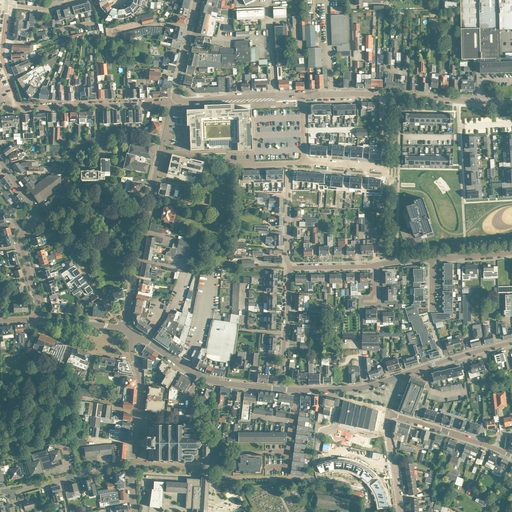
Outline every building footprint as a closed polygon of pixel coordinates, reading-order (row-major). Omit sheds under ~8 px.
[(203,0),(202,5),(200,13),(202,14),(217,17),(218,14),(216,13),(212,12),(214,7),(217,8),(222,9),(222,8),(222,0),(216,0),(215,0),(203,0)] [(471,59),(481,59),(500,58),(500,32),(511,32),(511,0),(460,0),(462,55),(462,60),(471,59)] [(88,1),(83,3),(85,13),(91,11),(89,7),(90,7),(89,3),(88,3),(88,1)] [(457,9),(457,1),(449,1),(449,5),(447,5),(447,9),(457,9)] [(100,7),(106,14),(110,8),(110,7),(107,3),(100,7)] [(133,3),(129,7),(134,14),(140,7),(133,3)] [(80,14),(77,4),(72,6),(72,7),(73,11),(75,15),(80,14)] [(174,7),(171,7),(168,6),(167,10),(173,10),(179,11),(178,15),(187,17),(188,10),(174,7)] [(66,7),(62,8),(65,19),(71,18),(71,19),(75,18),(75,15),(73,11),(70,11),(69,8),(66,8),(66,7)] [(129,7),(124,10),(126,19),(134,14),(129,7)] [(274,9),(274,10),(274,18),(286,18),(287,18),(286,9),(286,8),(286,7),(273,7),(274,9)] [(65,19),(62,8),(58,9),(58,10),(59,10),(56,11),(57,15),(54,16),(56,23),(60,22),(59,21),(65,19)] [(110,8),(106,14),(107,15),(108,16),(107,18),(106,19),(107,19),(110,21),(111,19),(116,19),(118,11),(112,9),(111,9),(110,8)] [(264,8),(248,9),(248,20),(265,19),(264,10),(264,9),(264,8)] [(248,20),(248,9),(237,9),(237,11),(237,12),(237,20),(240,20),(248,20)] [(124,10),(118,11),(116,19),(117,19),(126,19),(124,10)] [(137,22),(141,21),(141,20),(145,19),(152,17),(153,17),(153,13),(135,17),(137,22)] [(199,27),(197,33),(212,37),(216,20),(220,21),(224,22),(225,17),(222,17),(221,18),(221,17),(220,16),(219,18),(217,17),(202,14),(199,24),(199,27)] [(309,15),(305,15),(305,20),(306,40),(307,49),(308,49),(316,48),(315,25),(312,25),(311,15),(309,15)] [(350,44),(349,44),(347,15),(331,15),(331,16),(332,16),(334,45),(337,45),(338,51),(345,51),(350,51),(350,44)] [(176,23),(180,24),(185,25),(186,19),(181,18),(173,16),(172,18),(177,19),(176,23)] [(123,41),(130,39),(135,38),(140,37),(149,35),(158,36),(176,40),(181,41),(184,28),(175,26),(174,29),(165,27),(147,27),(121,34),(123,41)] [(278,67),(282,67),(289,67),(287,26),(274,27),(276,50),(277,50),(277,61),(278,62),(276,64),(276,66),(278,67)] [(195,44),(200,45),(203,46),(204,42),(211,43),(210,39),(201,37),(201,38),(196,37),(196,41),(195,40),(194,43),(195,44)] [(160,45),(174,48),(179,49),(181,42),(172,40),(172,43),(168,42),(167,43),(160,42),(160,45)] [(12,45),(11,50),(16,51),(19,51),(24,51),(24,53),(26,53),(27,52),(28,52),(30,52),(31,51),(33,51),(33,50),(33,46),(21,46),(20,46),(17,45),(12,45)] [(207,62),(207,67),(214,68),(222,68),(233,69),(237,69),(237,65),(237,63),(246,62),(251,62),(250,47),(236,48),(236,55),(235,55),(236,50),(224,49),(223,49),(220,49),(217,49),(217,48),(214,48),(214,51),(211,51),(211,54),(212,54),(213,54),(215,54),(223,55),(223,63),(207,62)] [(311,71),(315,71),(315,68),(323,68),(323,48),(316,48),(308,49),(309,68),(311,68),(311,71)] [(296,65),(297,71),(305,71),(304,64),(304,58),(303,50),(295,51),(296,58),(300,58),(301,65),(296,65)] [(20,54),(11,55),(11,60),(16,60),(20,60),(20,61),(24,61),(28,59),(28,52),(27,52),(26,53),(24,53),(20,54)] [(154,56),(154,61),(158,62),(163,62),(176,65),(176,64),(177,64),(177,62),(177,61),(177,60),(177,59),(178,54),(174,53),(172,53),(170,59),(164,57),(154,56)] [(191,53),(188,65),(196,67),(197,68),(197,64),(198,62),(205,62),(207,55),(199,54),(199,55),(191,53)] [(21,77),(17,80),(28,99),(30,99),(32,97),(36,91),(37,90),(36,90),(45,79),(42,76),(40,78),(39,76),(48,71),(49,72),(50,72),(51,69),(57,57),(57,55),(47,62),(21,77)] [(12,67),(11,68),(14,76),(19,74),(25,71),(27,70),(25,67),(29,66),(37,63),(37,61),(40,60),(39,56),(27,61),(16,66),(15,66),(12,67)] [(511,57),(500,58),(481,59),(481,73),(511,72),(511,57)] [(158,62),(158,65),(168,67),(167,70),(169,71),(174,72),(174,71),(175,71),(176,68),(175,68),(175,67),(176,65),(163,62),(158,62)] [(106,64),(101,64),(96,65),(96,72),(96,74),(97,76),(102,75),(107,75),(106,64)] [(196,67),(188,65),(186,73),(191,74),(194,75),(195,71),(199,72),(208,72),(208,73),(214,73),(214,68),(207,67),(197,68),(196,67)] [(282,67),(278,67),(277,68),(278,81),(277,81),(277,85),(279,85),(279,90),(281,90),(281,91),(284,91),(284,90),(289,89),(289,80),(282,81),(282,67)] [(315,68),(315,71),(315,75),(316,75),(317,89),(324,89),(323,68),(315,68)] [(255,74),(252,74),(252,84),(255,84),(256,91),(257,91),(257,92),(261,91),(260,90),(262,90),(261,80),(261,77),(261,72),(258,73),(259,79),(256,80),(255,74)] [(340,88),(341,89),(348,88),(348,80),(351,80),(351,81),(351,72),(343,72),(344,76),(341,76),(340,77),(340,83),(340,88)] [(242,84),(242,92),(246,92),(246,91),(250,91),(249,81),(251,81),(251,74),(245,75),(245,81),(245,84),(242,84)] [(356,88),(365,88),(365,81),(365,75),(362,75),(357,75),(356,81),(356,88)] [(449,75),(444,75),(444,77),(442,76),(441,88),(448,89),(449,82),(449,80),(449,75)] [(227,77),(218,77),(219,82),(219,87),(219,92),(228,92),(227,82),(227,79),(227,77)] [(452,80),(452,84),(451,89),(458,89),(458,86),(460,86),(460,77),(456,77),(456,80),(452,80)] [(87,78),(83,78),(83,85),(83,91),(81,91),(80,93),(80,96),(80,97),(79,97),(79,98),(80,98),(80,101),(88,100),(87,88),(87,78)] [(92,78),(87,78),(87,88),(88,100),(96,100),(96,93),(92,94),(92,88),(93,88),(93,80),(92,78)] [(159,84),(158,87),(162,88),(162,87),(170,89),(172,82),(167,81),(167,79),(164,79),(163,82),(162,82),(161,85),(159,84)] [(227,82),(228,92),(228,93),(233,93),(233,92),(233,91),(236,91),(236,89),(236,87),(233,87),(232,79),(227,79),(227,82)] [(50,86),(50,85),(52,82),(48,81),(46,86),(45,90),(46,90),(46,91),(41,91),(39,95),(38,99),(48,100),(49,95),(50,86)] [(108,99),(108,90),(101,91),(101,82),(98,82),(98,94),(99,99),(100,100),(102,100),(102,99),(103,99),(104,99),(108,99)] [(137,83),(137,82),(133,83),(133,90),(130,90),(127,90),(127,98),(130,98),(130,99),(136,99),(136,90),(138,90),(138,85),(137,83)] [(162,88),(158,87),(158,88),(147,88),(147,98),(153,98),(167,98),(169,97),(170,89),(162,87),(162,88)] [(204,110),(186,110),(186,126),(189,126),(190,150),(237,148),(237,151),(252,151),(251,129),(250,109),(233,110),(233,105),(203,106),(204,110)] [(113,117),(109,117),(109,124),(109,125),(114,125),(113,124),(121,124),(121,116),(119,116),(119,111),(113,111),(113,117)] [(135,116),(131,116),(131,111),(125,111),(125,116),(124,116),(124,123),(131,123),(131,125),(136,124),(136,123),(135,123),(135,116)] [(135,111),(135,116),(135,123),(136,123),(141,123),(141,124),(144,124),(145,120),(144,120),(143,120),(141,120),(141,116),(141,111),(135,111)] [(109,117),(109,112),(103,112),(103,117),(99,117),(99,126),(104,126),(104,124),(109,124),(109,117)] [(22,115),(22,120),(23,139),(33,139),(32,132),(33,132),(32,127),(30,127),(27,127),(27,122),(29,122),(29,121),(30,121),(30,119),(29,114),(22,115)] [(50,145),(55,145),(55,140),(55,133),(55,128),(55,123),(56,123),(56,118),(56,114),(47,114),(47,119),(48,128),(51,128),(50,145)] [(150,133),(151,133),(159,135),(159,134),(160,134),(160,132),(160,131),(161,124),(156,123),(157,119),(151,118),(150,122),(152,123),(150,133)] [(329,142),(329,149),(332,149),(332,156),(338,157),(339,146),(333,145),(333,142),(329,142)] [(477,151),(476,142),(465,143),(464,143),(464,147),(465,147),(465,149),(470,148),(470,151),(477,151)] [(132,170),(140,172),(146,173),(148,165),(145,164),(146,158),(151,159),(152,153),(153,154),(154,145),(145,143),(144,149),(130,146),(128,154),(127,160),(125,159),(123,169),(132,171),(132,170)] [(339,146),(338,157),(344,157),(345,150),(348,150),(348,143),(345,143),(344,146),(339,146)] [(348,143),(348,150),(351,151),(350,158),(357,158),(357,147),(352,147),(352,144),(348,143)] [(19,145),(17,145),(12,144),(9,147),(2,151),(6,156),(15,149),(14,148),(25,148),(25,145),(23,145),(19,145)] [(357,147),(357,158),(363,159),(363,152),(366,152),(367,145),(363,145),(363,148),(357,147)] [(367,145),(366,152),(370,152),(369,159),(375,160),(376,149),(370,148),(371,145),(367,145)] [(376,149),(375,160),(381,160),(382,153),(386,153),(386,147),(382,146),(382,149),(376,149)] [(477,160),(477,151),(470,151),(471,154),(466,155),(466,156),(465,156),(465,160),(466,160),(466,161),(477,160)] [(17,154),(9,156),(11,163),(23,159),(22,157),(23,157),(24,157),(24,156),(25,156),(25,155),(25,154),(25,153),(24,152),(24,153),(23,153),(22,153),(17,154)] [(171,155),(167,174),(179,177),(181,168),(201,173),(203,162),(171,155)] [(109,175),(109,173),(109,160),(100,160),(100,172),(98,172),(94,172),(93,171),(94,170),(93,170),(92,171),(91,171),(90,171),(89,171),(88,171),(87,171),(86,171),(87,171),(86,172),(80,172),(80,177),(80,178),(80,181),(98,181),(98,180),(99,180),(104,180),(104,175),(109,175)] [(478,170),(477,160),(466,161),(466,163),(465,163),(466,167),(471,167),(472,170),(478,170)] [(259,170),(253,171),(253,183),(262,183),(262,176),(259,176),(259,170)] [(265,176),(262,176),(262,183),(271,183),(271,170),(265,171),(265,176)] [(476,179),(479,179),(478,170),(472,170),(472,173),(467,173),(467,175),(466,176),(466,180),(476,179)] [(242,179),(238,179),(239,186),(243,186),(243,184),(248,184),(248,171),(242,171),(242,179)] [(293,177),(293,184),(297,184),(297,182),(302,182),(303,172),(297,172),(297,177),(293,177)] [(319,174),(318,184),(318,186),(324,186),(323,189),(327,190),(328,183),(324,183),(325,174),(319,174)] [(6,176),(0,180),(0,183),(3,187),(5,185),(8,190),(13,186),(6,176)] [(36,187),(30,191),(39,203),(61,188),(61,176),(48,176),(38,183),(35,186),(36,187)] [(328,183),(327,190),(331,190),(336,190),(338,177),(331,176),(331,183),(328,183)] [(511,183),(511,176),(504,177),(504,183),(502,183),(502,187),(509,186),(509,183),(511,183)] [(22,180),(30,191),(36,187),(35,186),(38,183),(36,180),(34,177),(28,177),(27,178),(26,177),(22,180)] [(128,191),(134,193),(134,194),(135,195),(136,195),(137,194),(138,194),(138,193),(139,192),(140,191),(139,190),(140,188),(141,188),(141,184),(140,184),(137,183),(138,178),(126,177),(126,182),(124,191),(125,191),(125,192),(125,193),(126,193),(127,193),(128,192),(128,191)] [(338,177),(336,190),(342,191),(346,191),(346,184),(343,184),(344,177),(338,177)] [(346,184),(346,191),(349,192),(350,189),(355,189),(356,178),(350,178),(350,185),(346,184)] [(356,178),(355,189),(361,190),(361,192),(365,193),(365,186),(362,186),(362,179),(356,178)] [(365,186),(365,193),(374,193),(375,180),(369,179),(368,186),(365,186)] [(476,185),(476,179),(466,180),(466,184),(467,184),(467,186),(475,185),(475,188),(482,188),(481,184),(476,185)] [(375,180),(374,193),(380,194),(384,194),(384,187),(381,187),(381,180),(375,180)] [(159,190),(158,194),(173,198),(174,196),(177,197),(178,191),(175,190),(176,187),(160,183),(159,188),(158,190),(159,190)] [(511,196),(511,189),(509,190),(509,186),(502,187),(503,192),(506,192),(506,197),(507,197),(510,197),(510,196),(511,196)] [(479,198),(478,194),(482,194),(482,188),(475,188),(475,191),(467,192),(467,196),(468,196),(468,199),(475,198),(475,199),(478,199),(478,198),(479,198)] [(15,206),(17,204),(20,208),(26,204),(19,194),(15,197),(10,190),(8,192),(3,191),(1,191),(1,194),(1,195),(7,195),(15,206)] [(48,197),(51,201),(61,194),(58,190),(48,197)] [(269,202),(268,207),(283,208),(283,199),(275,199),(269,199),(269,195),(258,194),(258,198),(263,198),(263,202),(269,202)] [(415,204),(407,207),(412,222),(410,223),(414,235),(423,233),(424,235),(433,232),(429,220),(430,219),(424,201),(420,202),(419,200),(414,201),(415,204)] [(48,201),(41,207),(48,216),(55,211),(48,201)] [(161,217),(161,218),(161,219),(164,220),(169,221),(172,222),(172,225),(179,227),(181,216),(177,214),(178,211),(176,210),(173,210),(173,208),(171,207),(167,206),(166,208),(164,207),(164,208),(163,208),(163,209),(162,210),(162,211),(163,212),(162,215),(161,216),(161,217)] [(306,219),(306,215),(301,215),(301,209),(295,209),(294,218),(301,218),(301,219),(306,219)] [(0,219),(0,218),(0,224),(6,223),(6,218),(10,218),(14,218),(14,217),(15,217),(15,215),(14,214),(14,211),(9,211),(3,211),(3,215),(0,215),(0,219)] [(312,223),(318,223),(318,219),(310,218),(310,215),(306,215),(306,219),(306,226),(312,227),(312,223)] [(275,226),(282,226),(282,217),(275,217),(268,217),(268,222),(275,222),(275,226)] [(149,231),(153,232),(161,234),(163,226),(150,223),(149,231)] [(5,224),(0,225),(0,230),(0,231),(2,230),(3,237),(11,235),(9,228),(6,229),(5,224)] [(301,229),(299,229),(294,229),(294,237),(304,237),(304,240),(310,240),(310,236),(305,236),(305,234),(301,233),(301,229)] [(11,235),(3,237),(5,244),(1,245),(2,248),(5,248),(10,246),(14,245),(13,242),(11,235)] [(329,256),(329,255),(329,254),(333,254),(333,255),(333,235),(328,235),(328,238),(329,238),(329,246),(325,246),(325,247),(320,247),(319,247),(319,256),(320,256),(320,257),(324,257),(324,256),(329,256)] [(44,236),(33,239),(35,246),(39,245),(39,246),(44,245),(42,239),(44,239),(44,236)] [(147,237),(145,247),(156,249),(157,247),(157,246),(153,245),(153,244),(155,244),(156,244),(157,243),(161,244),(163,239),(158,238),(153,237),(153,238),(147,237)] [(233,238),(232,247),(241,247),(245,247),(246,247),(246,243),(237,243),(238,238),(233,238)] [(173,244),(172,248),(177,249),(179,250),(182,250),(184,250),(187,251),(189,251),(191,242),(183,240),(179,239),(178,244),(175,243),(173,244)] [(347,244),(347,245),(347,247),(347,255),(355,255),(355,241),(351,241),(351,244),(347,244)] [(335,248),(335,251),(335,256),(342,256),(342,248),(345,248),(345,242),(338,242),(338,247),(335,248)] [(304,249),(304,250),(302,250),(302,254),(304,254),(304,256),(313,256),(313,248),(309,248),(309,243),(304,243),(304,249)] [(377,254),(385,254),(385,249),(382,249),(382,244),(377,244),(377,254)] [(170,248),(169,252),(169,256),(175,257),(175,254),(176,254),(177,249),(172,248),(170,248)] [(36,252),(38,259),(46,257),(44,250),(36,252)] [(6,259),(8,259),(10,267),(13,266),(19,264),(17,255),(11,256),(9,251),(3,253),(3,252),(0,251),(0,253),(4,254),(6,259)] [(153,253),(144,252),(143,260),(148,261),(168,264),(168,262),(168,256),(166,256),(165,256),(156,254),(153,253)] [(46,257),(38,259),(40,266),(45,265),(48,264),(47,261),(51,260),(50,255),(46,257)] [(142,263),(140,276),(155,279),(156,274),(161,275),(162,271),(157,270),(158,266),(142,263)] [(488,265),(484,265),(484,275),(491,275),(492,275),(493,275),(493,279),(498,278),(498,266),(497,266),(497,268),(494,268),(494,265),(490,265),(490,264),(490,265),(488,265)] [(66,270),(61,274),(63,278),(69,274),(73,279),(80,274),(79,272),(77,268),(76,268),(74,265),(67,271),(66,270)] [(471,265),(466,265),(466,271),(462,271),(462,280),(470,280),(470,274),(477,274),(477,273),(478,273),(478,270),(477,270),(477,265),(472,265),(471,265)] [(412,266),(408,267),(408,270),(412,270),(413,270),(413,276),(414,276),(426,276),(426,270),(424,270),(421,270),(420,270),(420,269),(420,266),(412,266)] [(6,270),(6,274),(11,273),(11,276),(15,275),(17,279),(23,277),(21,270),(15,271),(14,269),(8,270),(6,270)] [(382,273),(382,278),(392,278),(395,278),(395,273),(396,273),(396,269),(387,269),(387,273),(382,273)] [(49,270),(47,270),(42,272),(44,280),(58,275),(57,272),(54,272),(50,274),(49,270)] [(73,279),(66,284),(68,287),(74,283),(78,288),(86,282),(83,277),(82,277),(80,274),(81,274),(80,274),(73,279)] [(358,286),(358,281),(355,281),(354,274),(347,274),(347,281),(351,281),(351,296),(354,295),(358,295),(358,289),(358,286)] [(358,280),(358,281),(358,286),(358,289),(362,289),(362,286),(367,286),(368,285),(368,283),(368,274),(360,274),(361,280),(358,280)] [(308,292),(309,289),(309,281),(309,277),(306,277),(306,276),(296,275),(296,283),(303,283),(303,284),(305,286),(305,292),(308,292)] [(318,284),(318,281),(318,275),(312,275),(311,275),(312,280),(312,281),(309,281),(309,289),(312,289),(312,285),(315,285),(315,284),(318,284)] [(413,282),(413,285),(420,285),(420,282),(424,282),(426,282),(426,276),(414,276),(414,277),(414,282),(413,282)] [(387,287),(402,287),(402,285),(402,282),(396,282),(396,284),(392,284),(392,278),(382,278),(382,284),(387,284),(387,287)] [(142,292),(148,293),(149,293),(150,290),(145,289),(146,285),(148,286),(148,285),(151,286),(152,282),(139,279),(137,291),(142,292)] [(48,282),(49,284),(46,285),(48,294),(55,292),(54,287),(56,286),(55,283),(56,282),(55,280),(48,282)] [(448,286),(448,289),(455,289),(455,285),(453,285),(453,280),(444,280),(444,283),(443,283),(443,286),(448,286)] [(78,288),(72,293),(73,296),(81,291),(85,296),(93,291),(89,285),(88,285),(86,283),(87,282),(86,282),(78,288)] [(13,305),(13,308),(14,313),(28,312),(27,304),(26,304),(20,285),(11,287),(12,291),(16,290),(17,294),(17,295),(18,298),(20,304),(13,305)] [(413,295),(414,295),(426,295),(425,289),(424,289),(424,288),(420,288),(420,285),(413,285),(413,288),(413,295)] [(384,295),(394,295),(396,295),(396,292),(397,291),(397,290),(402,290),(402,287),(387,287),(387,290),(384,290),(384,295)] [(122,289),(109,291),(109,292),(111,301),(113,302),(116,301),(117,300),(117,299),(124,298),(122,289)] [(444,294),(444,297),(453,297),(453,292),(455,292),(455,289),(448,289),(448,292),(443,292),(443,294),(444,294)] [(136,294),(135,299),(148,301),(149,297),(151,297),(152,294),(149,293),(148,293),(148,294),(138,292),(137,294),(136,294)] [(295,301),(295,302),(308,302),(308,301),(309,300),(309,298),(308,297),(309,293),(301,293),(300,296),(295,296),(295,298),(294,298),(294,301),(295,301)] [(92,317),(99,318),(100,318),(100,316),(104,317),(105,317),(107,313),(104,310),(106,309),(96,295),(90,299),(93,304),(92,317)] [(345,296),(344,302),(348,301),(348,309),(351,309),(351,310),(354,310),(354,309),(357,309),(356,300),(354,300),(354,295),(351,296),(345,296)] [(390,304),(395,304),(397,304),(397,301),(394,301),(394,295),(384,295),(384,301),(390,301),(390,304)] [(413,301),(413,304),(413,305),(420,305),(420,302),(424,302),(424,301),(426,301),(426,295),(414,295),(414,296),(414,301),(413,301)] [(463,297),(463,325),(468,325),(468,322),(471,322),(471,297),(463,297)] [(135,299),(133,313),(137,314),(137,315),(140,315),(140,317),(147,319),(148,313),(149,309),(150,302),(148,301),(135,299)] [(65,312),(65,314),(71,315),(72,310),(73,310),(74,306),(66,305),(66,307),(63,306),(63,305),(64,300),(60,300),(60,305),(60,311),(65,312)] [(51,304),(50,312),(58,313),(59,302),(50,301),(51,304)] [(308,302),(295,302),(295,308),(296,308),(296,311),(308,311),(308,307),(309,306),(309,304),(308,303),(308,302)] [(405,308),(408,318),(419,314),(417,308),(418,308),(419,308),(420,308),(420,305),(413,305),(413,304),(412,304),(412,306),(405,308)] [(371,320),(371,310),(366,310),(366,316),(363,316),(363,323),(366,323),(367,323),(371,323),(371,320)] [(380,323),(380,318),(380,316),(377,316),(377,310),(371,310),(371,320),(374,320),(374,321),(376,323),(377,323),(380,323)] [(152,339),(168,350),(174,341),(174,336),(181,313),(177,311),(175,315),(170,313),(169,314),(168,314),(167,319),(152,339)] [(137,314),(133,313),(132,318),(133,320),(132,320),(134,325),(134,324),(135,327),(147,335),(151,328),(148,325),(150,322),(146,319),(140,317),(140,315),(137,315),(137,314)] [(174,341),(168,350),(177,357),(178,356),(183,348),(182,347),(184,344),(185,341),(190,326),(192,317),(192,314),(187,313),(184,325),(182,330),(180,329),(178,335),(180,336),(179,339),(181,341),(180,346),(174,341)] [(380,318),(380,323),(380,325),(383,325),(383,323),(389,323),(389,313),(383,313),(383,318),(380,318)] [(394,313),(389,313),(389,323),(394,323),(394,324),(398,324),(398,318),(394,318),(394,313)] [(444,313),(436,313),(437,313),(437,320),(433,320),(433,319),(433,320),(434,324),(435,323),(442,321),(451,319),(451,313),(444,313)] [(214,366),(219,367),(225,368),(225,366),(229,367),(229,361),(230,361),(231,353),(235,354),(240,315),(238,315),(232,314),(231,314),(229,322),(213,320),(206,349),(201,349),(199,353),(197,352),(192,362),(194,363),(192,367),(198,370),(202,361),(206,363),(208,364),(208,363),(208,364),(213,366),(214,366)] [(411,322),(413,326),(423,323),(421,316),(421,317),(420,317),(419,314),(408,318),(409,322),(411,322)] [(417,335),(419,334),(428,331),(426,325),(426,326),(424,326),(423,323),(413,326),(414,331),(416,330),(417,335)] [(22,345),(22,347),(24,347),(24,343),(23,343),(24,343),(24,340),(27,340),(27,337),(27,332),(29,332),(29,324),(22,325),(23,330),(21,330),(21,333),(20,333),(22,345)] [(18,336),(18,343),(21,343),(20,333),(21,333),(21,330),(23,330),(22,325),(15,326),(15,331),(15,337),(18,336)] [(470,340),(472,348),(481,346),(479,338),(482,337),(480,325),(473,326),(472,327),(473,330),(473,331),(474,339),(470,340)] [(498,326),(499,333),(502,332),(503,340),(511,338),(511,335),(511,331),(508,332),(507,328),(507,325),(500,325),(498,326)] [(0,341),(0,342),(1,342),(1,347),(5,346),(5,341),(5,339),(11,338),(13,338),(13,334),(12,334),(11,327),(10,326),(8,326),(8,327),(6,328),(5,327),(0,327),(0,341)] [(483,336),(485,345),(494,342),(492,334),(489,335),(488,326),(483,327),(483,336)] [(423,346),(430,344),(433,343),(431,334),(430,334),(431,335),(429,335),(428,331),(419,334),(423,346)] [(57,343),(54,342),(54,340),(40,335),(36,343),(35,342),(32,348),(46,353),(51,366),(53,365),(55,366),(55,367),(54,367),(54,368),(54,369),(55,369),(56,369),(56,368),(56,367),(56,366),(58,367),(67,345),(63,345),(63,346),(62,345),(56,345),(57,343)] [(269,338),(268,344),(276,345),(276,339),(274,338),(275,335),(269,335),(269,338)] [(362,350),(367,350),(378,350),(379,336),(363,335),(362,350)] [(456,339),(452,340),(455,349),(461,347),(460,344),(463,343),(462,338),(461,335),(455,336),(456,339)] [(455,349),(452,340),(451,336),(447,337),(447,338),(442,340),(444,349),(447,348),(448,351),(455,349)] [(430,344),(433,352),(429,353),(429,354),(426,355),(428,362),(440,358),(439,358),(439,356),(441,356),(440,350),(439,351),(439,350),(438,351),(435,342),(434,343),(433,343),(430,344)] [(276,345),(268,344),(268,345),(265,345),(265,350),(268,350),(268,353),(273,354),(273,350),(275,351),(276,345)] [(417,348),(416,345),(411,347),(413,355),(414,354),(415,356),(408,359),(407,357),(405,358),(405,359),(403,360),(404,364),(406,369),(419,364),(416,355),(419,354),(417,348)] [(156,357),(157,355),(158,354),(158,355),(158,354),(154,351),(147,347),(145,346),(142,352),(143,353),(142,356),(149,359),(149,358),(150,359),(153,361),(153,362),(157,364),(160,360),(156,357)] [(309,346),(300,346),(300,356),(306,356),(306,350),(308,350),(309,346)] [(68,359),(83,364),(87,366),(92,356),(88,354),(77,349),(76,350),(72,348),(68,359)] [(251,366),(258,366),(259,354),(252,352),(251,364),(247,363),(247,361),(243,360),(244,358),(241,358),(241,353),(238,353),(237,358),(238,358),(238,362),(235,362),(234,365),(233,369),(233,370),(234,371),(235,371),(236,371),(237,371),(237,370),(237,369),(240,369),(246,370),(247,368),(249,368),(249,366),(251,366)] [(506,353),(499,355),(501,363),(503,368),(506,367),(506,370),(509,369),(509,367),(507,361),(508,361),(507,358),(506,353)] [(501,363),(499,355),(493,356),(495,361),(494,361),(497,370),(503,369),(503,368),(501,363)] [(395,360),(392,360),(395,370),(400,368),(396,356),(394,356),(395,360)] [(114,366),(115,360),(101,357),(100,364),(114,366)] [(384,374),(381,366),(381,365),(380,365),(379,365),(378,365),(377,366),(377,367),(378,369),(371,371),(370,358),(363,359),(365,376),(366,380),(370,378),(371,380),(381,377),(380,375),(384,374)] [(144,370),(144,373),(148,374),(148,370),(151,370),(151,364),(153,365),(153,368),(156,368),(157,364),(151,361),(147,359),(142,359),(142,370),(144,370)] [(395,370),(392,360),(389,361),(388,359),(385,360),(389,372),(395,370)] [(114,366),(113,372),(121,373),(128,375),(133,375),(129,364),(128,364),(127,363),(127,362),(117,360),(117,361),(115,361),(115,360),(114,366)] [(167,366),(168,365),(161,361),(157,368),(160,371),(163,373),(162,374),(165,376),(160,384),(165,387),(167,389),(177,372),(170,367),(170,368),(167,366)] [(204,373),(208,364),(208,363),(208,364),(206,363),(202,361),(198,370),(199,370),(201,371),(202,371),(203,371),(203,372),(204,373)] [(313,375),(313,364),(313,361),(309,361),(309,380),(309,385),(320,385),(320,380),(320,375),(313,375)] [(483,362),(477,364),(479,372),(482,371),(483,375),(490,373),(488,365),(487,365),(488,366),(485,367),(483,362)] [(295,363),(290,363),(289,370),(290,370),(290,376),(293,377),(292,379),(298,380),(299,370),(295,369),(295,363)] [(210,375),(214,366),(213,366),(208,364),(204,373),(210,375)] [(468,371),(470,379),(477,377),(476,373),(479,372),(477,364),(470,366),(472,371),(469,372),(468,371)] [(216,376),(217,376),(219,367),(214,366),(210,375),(211,375),(213,375),(214,375),(216,375),(216,376)] [(329,366),(324,366),(324,376),(323,376),(324,385),(332,384),(332,376),(329,376),(329,366)] [(256,374),(256,376),(257,377),(257,382),(267,384),(267,383),(268,375),(271,375),(272,367),(266,367),(265,375),(258,374),(256,374)] [(360,367),(349,367),(349,379),(349,382),(349,383),(349,384),(355,384),(355,372),(360,372),(360,367)] [(458,377),(456,368),(451,369),(450,370),(453,377),(452,377),(453,380),(459,378),(458,377)] [(299,380),(300,380),(300,381),(303,381),(307,381),(308,373),(304,372),(304,374),(300,373),(299,380)] [(184,377),(185,376),(179,373),(177,377),(169,390),(168,400),(171,400),(176,391),(177,390),(184,377)] [(192,380),(185,376),(184,377),(177,390),(185,395),(193,381),(192,380)] [(418,404),(423,390),(424,390),(426,383),(411,377),(408,384),(398,411),(403,413),(413,417),(415,413),(416,410),(422,412),(423,408),(424,408),(424,406),(418,404)] [(135,390),(135,386),(134,386),(135,380),(126,378),(126,379),(124,378),(123,379),(122,383),(123,384),(125,384),(124,388),(126,388),(125,395),(131,396),(132,389),(135,390)] [(205,384),(204,384),(198,401),(205,403),(206,399),(207,399),(209,394),(212,395),(214,387),(211,386),(210,386),(208,386),(208,385),(205,384)] [(151,412),(150,413),(156,413),(156,412),(163,413),(164,402),(160,401),(160,397),(158,397),(159,393),(160,393),(160,388),(148,387),(147,396),(147,399),(146,399),(144,411),(151,412)] [(217,396),(216,404),(220,404),(222,404),(223,398),(224,398),(224,397),(228,397),(229,394),(229,389),(220,387),(220,388),(219,392),(219,396),(217,395),(217,396)] [(77,388),(75,396),(75,401),(76,401),(75,414),(88,416),(91,416),(92,416),(101,417),(105,418),(109,419),(111,406),(106,405),(98,404),(96,404),(91,403),(81,402),(82,397),(94,399),(96,392),(82,389),(77,388)] [(229,394),(228,397),(228,401),(232,402),(232,401),(234,401),(234,406),(233,406),(232,409),(237,409),(237,408),(240,409),(241,402),(239,402),(240,398),(240,393),(233,392),(233,394),(229,394)] [(244,393),(242,407),(241,419),(249,421),(251,403),(254,403),(255,394),(244,393)] [(505,393),(496,394),(497,408),(504,407),(503,397),(505,396),(505,393)] [(293,396),(278,394),(276,406),(292,408),(293,396)] [(123,403),(122,408),(132,409),(133,403),(130,403),(131,396),(125,395),(124,395),(124,396),(123,396),(123,402),(123,403)] [(321,398),(319,412),(323,413),(323,415),(330,416),(330,414),(332,407),(334,408),(334,406),(339,407),(340,400),(340,399),(326,397),(326,399),(322,398),(321,398)] [(344,400),(339,423),(351,426),(355,427),(375,431),(379,411),(362,406),(345,401),(344,401),(344,400)] [(429,420),(432,411),(424,408),(423,408),(422,412),(421,414),(422,414),(425,415),(424,416),(424,418),(426,418),(425,419),(429,420),(429,419),(429,420)] [(439,419),(441,411),(440,413),(432,411),(429,420),(435,421),(436,418),(439,419)] [(446,425),(450,414),(443,412),(441,411),(439,419),(442,420),(441,423),(446,425)] [(299,412),(298,421),(310,423),(310,418),(306,417),(307,413),(299,412)] [(110,419),(121,420),(126,421),(126,420),(131,420),(131,414),(123,413),(123,417),(115,416),(111,418),(110,419)] [(456,424),(459,416),(450,414),(446,425),(447,425),(447,426),(450,427),(450,426),(452,427),(453,424),(456,424)] [(101,417),(92,416),(91,427),(93,427),(99,428),(101,417)] [(464,430),(467,419),(459,416),(456,424),(459,425),(458,429),(460,429),(460,430),(463,431),(463,430),(464,430)] [(511,421),(511,417),(503,419),(505,427),(511,425),(511,421)] [(115,424),(114,430),(121,431),(121,428),(129,429),(130,423),(122,422),(122,421),(109,419),(114,420),(114,421),(114,424),(115,424)] [(472,433),(475,424),(467,421),(467,419),(464,430),(465,427),(468,428),(467,431),(472,433)] [(491,421),(484,422),(485,429),(487,429),(488,429),(496,428),(494,419),(491,420),(491,421)] [(298,421),(297,430),(309,432),(313,432),(313,429),(309,429),(310,427),(305,426),(305,422),(310,423),(298,421)] [(396,433),(400,423),(395,421),(394,422),(393,432),(393,439),(401,441),(400,446),(400,450),(414,452),(415,447),(412,447),(405,446),(403,446),(403,442),(404,436),(399,434),(396,433)] [(162,425),(154,425),(153,425),(152,424),(152,425),(153,426),(153,427),(149,427),(149,437),(145,437),(145,449),(149,449),(149,459),(153,459),(153,460),(152,461),(152,462),(153,461),(162,461),(162,462),(163,462),(163,461),(172,461),(172,462),(173,462),(173,461),(181,461),(181,462),(182,463),(185,463),(185,461),(186,461),(186,462),(187,462),(187,461),(190,461),(191,462),(191,461),(193,460),(193,459),(193,457),(202,457),(202,458),(209,458),(209,444),(204,445),(204,442),(202,442),(202,441),(201,441),(200,441),(199,439),(200,438),(199,438),(198,439),(196,438),(197,436),(198,437),(198,436),(197,436),(197,434),(198,433),(197,433),(195,432),(196,431),(195,431),(192,431),(193,430),(194,430),(193,429),(193,428),(194,427),(193,427),(191,426),(191,425),(187,425),(186,425),(185,425),(185,423),(182,423),(181,424),(181,425),(173,425),(173,424),(172,424),(172,425),(163,425),(163,424),(162,424),(162,425)] [(406,424),(400,423),(396,433),(399,434),(400,433),(403,434),(408,436),(409,431),(411,426),(406,424)] [(484,427),(475,424),(472,433),(472,434),(476,435),(476,434),(478,435),(479,432),(481,432),(484,432),(484,427)] [(121,431),(114,430),(109,430),(109,433),(108,438),(127,441),(129,432),(121,431)] [(297,430),(296,439),(308,440),(312,441),(312,439),(308,438),(308,436),(304,435),(304,431),(309,432),(297,430)] [(412,440),(417,442),(420,432),(414,430),(413,435),(412,435),(411,436),(412,437),(412,440)] [(424,440),(423,444),(429,446),(431,440),(428,439),(430,432),(423,430),(420,438),(424,440)] [(429,446),(429,449),(431,450),(434,443),(440,446),(440,445),(441,443),(441,442),(443,437),(439,435),(436,435),(434,441),(431,440),(429,446)] [(295,448),(306,449),(307,445),(302,444),(303,440),(308,441),(308,440),(296,439),(295,448)] [(450,440),(447,447),(446,450),(451,451),(450,453),(452,453),(457,442),(450,440)] [(29,472),(31,477),(43,473),(42,470),(60,465),(58,460),(62,459),(59,449),(55,450),(53,443),(45,446),(46,450),(31,455),(33,462),(27,464),(29,472)] [(116,460),(126,460),(127,445),(127,444),(117,444),(110,445),(110,444),(82,448),(83,457),(111,454),(111,452),(112,452),(112,456),(116,456),(116,460)] [(463,452),(461,457),(465,458),(465,456),(469,457),(470,455),(472,448),(465,445),(463,452)] [(295,448),(293,457),(305,458),(306,454),(301,453),(302,449),(306,450),(306,449),(295,448)] [(472,448),(470,455),(469,457),(472,458),(471,461),(474,462),(476,457),(479,450),(472,448)] [(475,463),(479,465),(481,460),(483,460),(486,453),(485,453),(486,452),(485,452),(483,452),(484,451),(481,450),(481,451),(480,451),(475,463)] [(494,469),(497,462),(496,461),(498,456),(497,456),(491,453),(486,464),(485,467),(493,471),(494,469)] [(235,461),(235,467),(237,467),(237,468),(235,469),(235,473),(243,473),(243,472),(245,472),(245,474),(255,474),(255,472),(257,472),(257,474),(262,474),(262,470),(263,470),(263,455),(251,455),(251,454),(238,454),(238,462),(237,462),(237,461),(235,461)] [(293,457),(292,466),(304,467),(305,463),(300,462),(300,458),(305,459),(305,458),(293,457)] [(497,462),(494,469),(493,471),(499,474),(502,468),(505,469),(509,461),(503,458),(500,463),(497,462)] [(351,461),(348,471),(353,472),(356,463),(351,461)] [(322,462),(316,464),(320,473),(325,471),(322,462)] [(9,470),(10,480),(20,478),(19,472),(23,471),(22,463),(16,464),(16,468),(9,470)] [(356,463),(353,472),(357,474),(362,465),(356,463)] [(362,465),(357,474),(361,477),(367,468),(362,465)] [(304,467),(292,466),(291,475),(303,476),(303,473),(303,472),(299,471),(299,467),(304,467)] [(367,468),(361,477),(365,479),(371,472),(367,468)] [(456,473),(457,471),(451,469),(449,475),(463,479),(465,473),(458,471),(457,473),(456,473)] [(115,478),(116,483),(116,484),(124,483),(125,483),(124,472),(115,473),(115,478)] [(371,472),(365,479),(368,483),(376,476),(371,472)] [(197,511),(196,511),(206,511),(209,477),(201,476),(201,480),(194,479),(187,479),(187,483),(154,482),(153,490),(152,489),(152,488),(149,507),(159,508),(159,507),(161,507),(161,508),(163,490),(165,490),(165,492),(186,493),(185,508),(192,509),(192,511),(191,511),(197,511)] [(379,479),(371,485),(373,490),(382,484),(379,479)] [(94,484),(91,485),(90,480),(82,482),(84,491),(88,490),(90,497),(97,495),(95,487),(94,484)] [(65,492),(67,499),(73,498),(72,495),(74,495),(74,493),(78,496),(80,495),(81,495),(79,490),(78,491),(76,483),(73,484),(73,485),(69,486),(69,487),(69,490),(68,491),(65,492)] [(382,484),(373,490),(376,494),(385,490),(382,484)] [(51,488),(53,495),(57,494),(57,495),(59,495),(59,497),(62,497),(61,493),(59,485),(51,488)] [(346,511),(347,511),(348,511),(350,499),(326,495),(327,492),(318,490),(317,494),(315,507),(340,511),(339,511),(346,511)] [(385,490),(376,494),(377,498),(387,495),(385,490)] [(120,504),(119,501),(126,500),(124,491),(120,492),(100,495),(101,502),(99,502),(100,507),(120,504)] [(57,494),(53,495),(52,495),(54,502),(51,502),(52,509),(60,507),(58,502),(60,501),(59,497),(59,495),(57,495),(57,494)] [(28,498),(28,501),(23,503),(25,510),(34,508),(33,503),(36,502),(34,496),(28,498)] [(428,505),(431,505),(433,505),(433,503),(431,502),(431,500),(430,497),(425,497),(425,500),(428,500),(428,505)]
